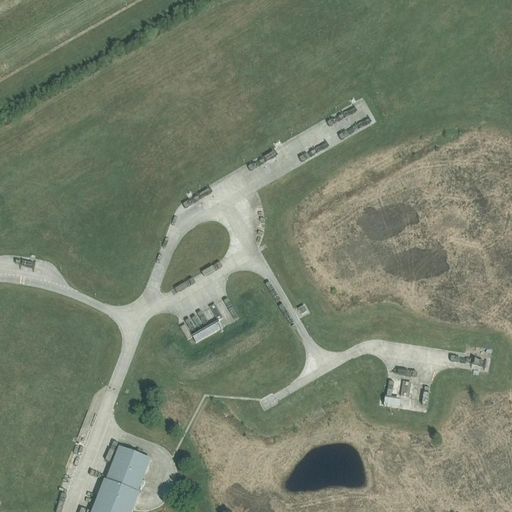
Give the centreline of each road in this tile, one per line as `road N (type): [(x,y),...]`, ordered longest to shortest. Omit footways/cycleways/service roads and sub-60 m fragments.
road 1 (unclassified): [(66,511),(143,313)]
road 2 (unclassified): [(143,313),(252,251),(221,195)]
road 3 (unclassified): [(221,195),(369,111)]
road 4 (unclassified): [(143,313),(180,218),(221,195)]
